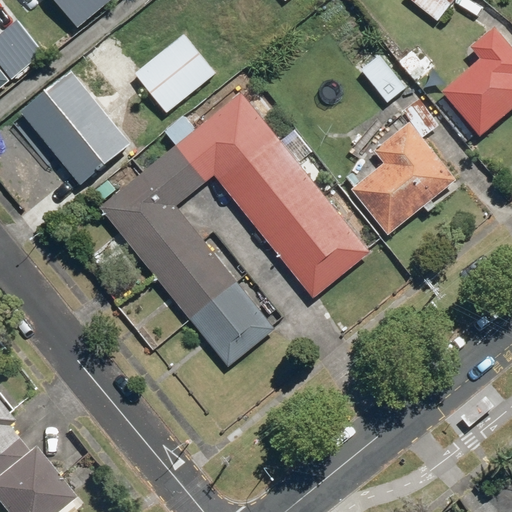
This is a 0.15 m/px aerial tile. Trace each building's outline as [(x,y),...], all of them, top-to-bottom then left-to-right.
[(414,0),(441,22),(459,0),(414,0)] [(0,11),(0,89),(38,59),(0,11)] [(485,57),(446,91),(485,135),(511,111),(511,38),(500,25),(475,46),(485,57)] [(189,33),(139,73),(171,112),(220,73),(189,33)] [(384,53),(364,69),(391,104),(412,87),(384,53)] [(97,54),(26,110),(86,184),(137,144),(111,110),(130,95),(97,54)] [(247,92),(104,206),(233,366),(280,329),(181,205),(218,175),(318,299),(376,252),(247,92)] [(368,179),(356,189),(392,234),(462,179),(428,136),(443,124),(422,98),(406,111),(415,121),(358,167),(368,179)] [(0,501),(8,511),(59,511),(79,497),(36,444),(30,449),(10,425),(16,421),(0,401),(0,501)]
